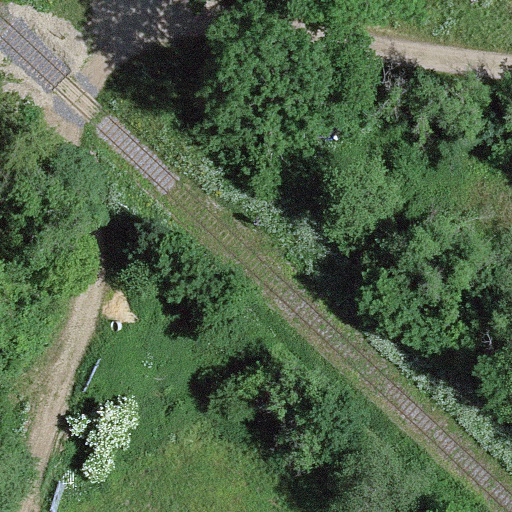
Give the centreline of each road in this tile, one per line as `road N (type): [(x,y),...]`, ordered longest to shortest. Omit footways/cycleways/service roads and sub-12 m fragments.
road 1 (track): [(511,216),(119,43)]
road 2 (track): [(130,0),(198,37),(511,80)]
road 3 (track): [(0,413),(56,361),(89,311),(87,218),(55,118)]
road 4 (track): [(137,10),(107,66),(55,118),(0,104)]
